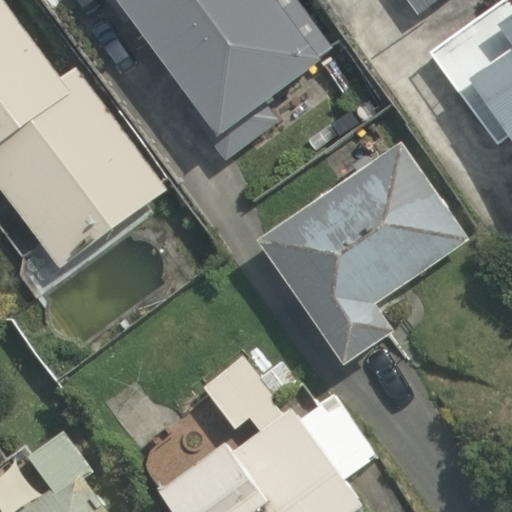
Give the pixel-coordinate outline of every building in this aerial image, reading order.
[(0,0),(0,209),(47,271),(163,184),(66,57),(52,68),(0,0)] [(511,14),(448,59),(511,150),(511,14)] [(473,230),(406,137),(262,241),(346,359),(393,326),(375,301),(473,230)] [(292,415),(240,341),(196,372),(236,429),(156,485),(174,511),(338,511),(364,494),(346,468),(383,443),(340,381),(292,415)] [(121,511),(59,433),(0,479),(0,511),(121,511)]
